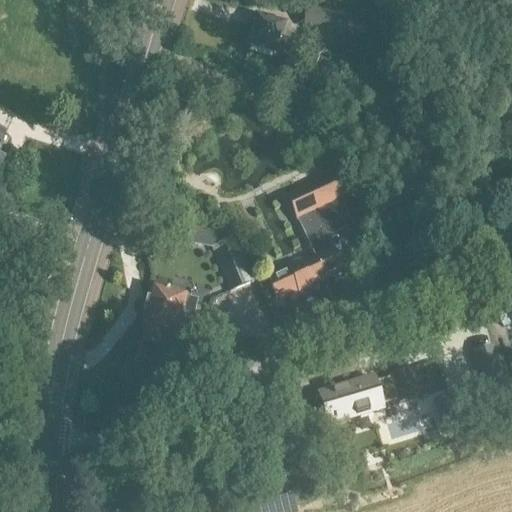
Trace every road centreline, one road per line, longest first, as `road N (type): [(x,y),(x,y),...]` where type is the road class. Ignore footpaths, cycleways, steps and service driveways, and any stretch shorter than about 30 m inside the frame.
road 1 (secondary): [(43,511),(41,445),(53,368),(160,0)]
road 2 (track): [(66,448),(511,254)]
